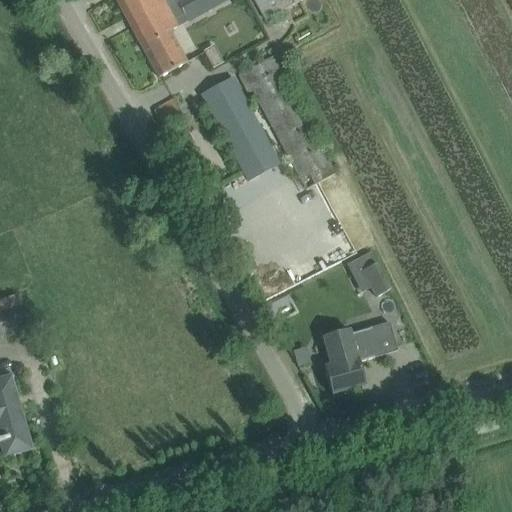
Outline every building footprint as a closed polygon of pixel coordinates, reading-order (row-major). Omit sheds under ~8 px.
[(169,32),(228,0),(170,0),(164,3),(162,0),(115,0),(158,79),(186,63),(169,32)] [(252,0),(264,21),(304,0),(252,0)] [(306,191),(335,175),(271,59),(243,74),(306,191)] [(249,180),(278,165),(267,144),(232,80),(203,95),(238,160),(249,180)] [(165,129),(183,118),(173,101),(155,111),(165,129)] [(390,293),(370,255),(349,266),(363,293),(372,289),(377,300),(390,293)] [(0,337),(27,330),(22,309),(0,314),(0,337)] [(348,330),(322,338),(323,339),(327,338),(335,366),(324,369),(331,395),(365,386),(359,364),(397,353),(388,325),(350,336),(349,335),(348,330)] [(31,450),(10,377),(0,379),(0,427),(4,439),(0,440),(0,443),(4,458),(31,450)] [(445,489),(456,486),(453,475),(442,478),(445,489)]
